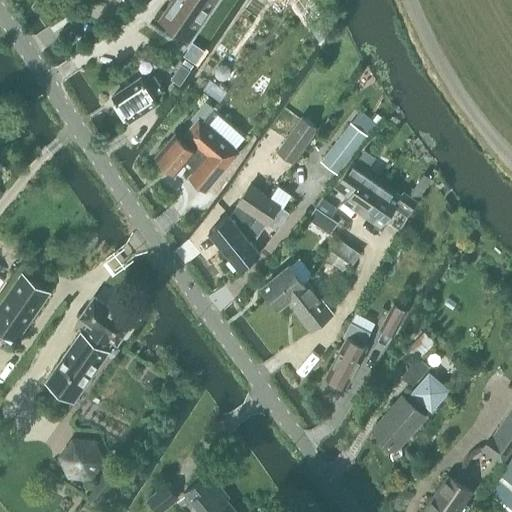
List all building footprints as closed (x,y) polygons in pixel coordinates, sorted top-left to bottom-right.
[(214,0),(173,0),(164,14),(193,33),(214,0)] [(322,19),(311,26),(320,39),(331,32),(322,19)] [(182,64),(172,78),(181,84),(190,70),(182,64)] [(222,64),(218,66),(216,69),(215,73),(216,77),(219,79),(223,80),(227,79),(230,76),(231,72),(229,68),(226,65),(222,64)] [(157,101),(154,96),(165,89),(154,73),(145,80),(142,76),(113,95),(129,120),(157,101)] [(176,132),(156,155),(158,157),(158,160),(163,165),(169,164),(177,171),(187,158),(196,166),(189,175),(206,189),(240,150),(237,148),(247,136),(213,108),(214,107),(206,101),(193,117),(196,120),(181,137),(176,132)] [(278,149),(294,160),(317,127),(302,116),(278,149)] [(351,122),(322,160),(337,172),(367,134),(351,122)] [(344,200),(363,213),(384,182),(366,170),(376,156),(365,149),(342,181),(353,188),(344,200)] [(384,182),(363,213),(381,226),(399,200),(412,208),(417,200),(428,183),(421,178),(410,195),(404,191),(401,194),(384,182)] [(209,231),(224,249),(245,232),(246,233),(257,216),(257,215),(269,197),(250,184),(238,202),(239,203),(231,215),(230,214),(209,231)] [(447,184),(442,188),(445,193),(451,189),(447,184)] [(257,215),(257,216),(246,233),(245,232),(224,249),(240,268),(260,251),(252,241),(266,221),(267,222),(280,204),(269,197),(257,215)] [(324,200),(318,208),(330,216),(336,208),(324,200)] [(330,216),(318,208),(316,207),(309,218),(330,233),(338,221),(330,216)] [(331,260),(337,253),(352,263),(359,252),(338,238),(325,256),(331,260)] [(278,306),(288,298),(306,284),(305,284),(306,283),(290,265),(263,286),(278,306)] [(48,291),(24,273),(0,306),(0,327),(15,338),(48,291)] [(306,284),(288,298),(312,328),(332,312),(307,282),(306,283),(305,284),(306,284)] [(132,322),(94,295),(80,316),(94,326),(87,335),(83,333),(48,381),(76,401),(110,352),(105,348),(112,339),(117,342),(132,322)] [(394,303),(381,327),(393,333),(406,309),(394,303)] [(331,380),(338,384),(342,383),(345,385),(366,346),(363,344),(370,330),(350,320),(343,335),(346,337),(326,375),(329,377),(331,380)] [(419,357),(402,375),(412,385),(430,367),(419,357)] [(402,394),(372,429),(396,449),(426,415),(424,413),(430,406),(432,407),(448,389),(429,373),(413,391),(415,392),(409,400),(402,394)] [(511,407),(484,448),(503,461),(511,447),(511,407)] [(70,436),(56,456),(66,478),(90,479),(104,460),(94,438),(70,436)] [(511,460),(490,492),(511,507),(511,460)] [(108,469),(87,499),(99,508),(120,477),(108,469)] [(238,511),(218,487),(220,485),(210,471),(184,492),(200,511),(238,511)] [(456,511),(472,489),(450,474),(441,488),(424,511),(456,511)] [(166,482),(147,497),(158,511),(159,511),(178,497),(166,482)]
